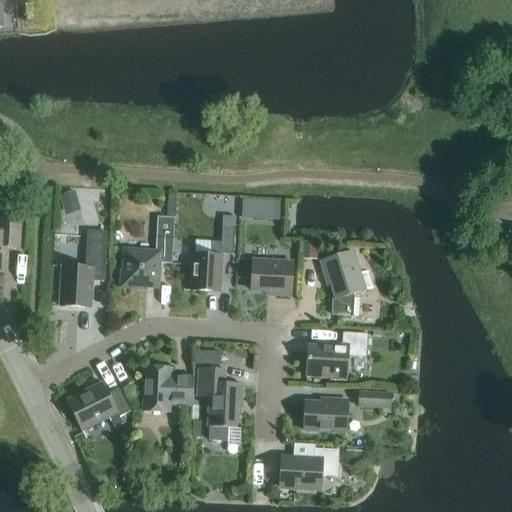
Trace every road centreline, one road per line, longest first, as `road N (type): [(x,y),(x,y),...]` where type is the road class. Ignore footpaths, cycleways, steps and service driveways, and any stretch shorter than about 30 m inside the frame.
road 1 (residential): [(268,429),(271,350),(257,330),(153,323),(29,387)]
road 2 (residential): [(96,511),(29,387)]
